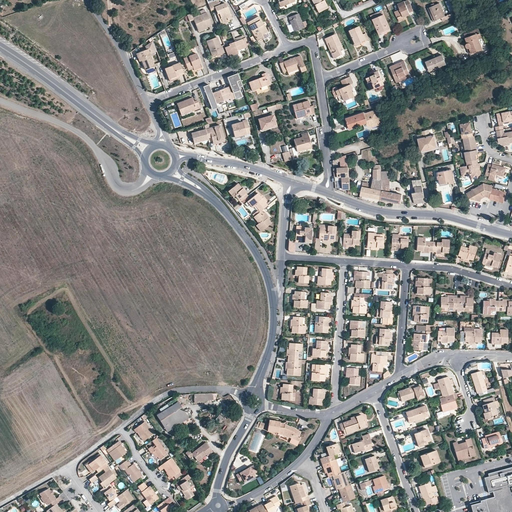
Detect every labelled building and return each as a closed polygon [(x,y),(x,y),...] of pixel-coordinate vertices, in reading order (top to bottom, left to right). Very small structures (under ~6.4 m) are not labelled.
[(220,14),(223,23),(229,21),(228,18),(231,17),(228,9),(227,9),(225,3),(220,5),(217,0),(206,0),(210,9),(215,7),(218,15),(220,14)] [(311,0),(318,13),(328,8),(324,0),(311,0)] [(400,9),(396,11),(395,11),(399,22),(405,19),(404,17),(410,14),(409,13),(413,11),(408,0),(407,0),(398,4),(400,9)] [(445,16),(439,3),(428,8),(433,21),(441,18),(443,21),(453,17),(452,13),(445,16)] [(370,16),(371,19),(383,15),(381,11),(370,16)] [(198,30),(207,27),(212,25),(207,13),(193,18),(191,14),(187,15),(189,21),(194,20),(198,30)] [(301,22),(298,14),(289,17),(294,32),(304,28),(301,22)] [(383,15),(371,19),(378,35),(390,31),(383,15)] [(268,32),(259,16),(247,23),(257,41),(264,37),(262,35),(268,32)] [(362,35),(358,27),(348,31),(355,45),(368,40),(365,34),(362,35)] [(482,38),(478,28),(464,33),(467,43),(466,43),(466,44),(466,45),(470,57),(488,50),(483,37),(482,38)] [(344,53),(336,34),(325,39),(333,58),(344,53)] [(227,52),(225,47),(224,44),(221,46),(218,37),(207,41),(212,56),(217,54),(217,56),(227,52)] [(225,47),(227,52),(228,56),(232,54),(232,56),(238,53),(237,51),(246,48),(245,46),(248,45),(245,38),(229,44),(229,46),(225,47)] [(145,47),(146,50),(139,53),(142,61),(146,70),(155,67),(150,54),(157,51),(153,41),(145,47)] [(169,61),(176,59),(174,53),(167,54),(169,61)] [(202,67),(197,53),(184,59),(188,69),(193,67),(194,70),(202,67)] [(426,61),(430,71),(446,64),(442,55),(426,61)] [(300,56),(280,64),(283,72),(287,71),(288,73),(300,68),(302,73),(306,71),(300,56)] [(390,66),(396,80),(410,74),(404,61),(390,66)] [(169,79),(178,75),(184,73),(180,63),(165,69),(169,79)] [(375,72),(376,74),(366,78),(369,84),(370,88),(371,90),(381,86),(379,81),(382,80),(378,71),(375,72)] [(262,74),(263,77),(249,82),(252,91),(271,84),(266,73),(262,74)] [(242,86),(237,74),(233,76),(235,82),(230,84),(230,86),(235,99),(236,100),(242,97),(240,91),(239,88),(242,86)] [(235,82),(233,76),(227,78),(230,84),(235,82)] [(349,84),(350,84),(352,83),(349,77),(341,80),(344,87),(338,90),(337,87),(333,88),(332,92),(335,97),(339,95),(342,94),(344,100),(354,96),(352,90),(349,84)] [(212,93),(209,85),(203,87),(212,111),(218,109),(216,104),(212,93)] [(235,99),(230,86),(225,89),(216,92),(212,93),(216,104),(230,99),(230,100),(235,99)] [(194,102),(192,98),(177,104),(182,115),(200,108),(197,101),(194,102)] [(369,104),(368,104),(369,108),(372,107),(373,109),(383,106),(381,100),(369,104)] [(312,113),(308,101),(293,105),(296,119),(308,115),(308,114),(312,113)] [(347,121),(349,127),(353,125),(354,127),(366,123),(371,125),(376,124),(377,125),(380,119),(379,118),(376,110),(366,114),(363,112),(362,115),(361,115),(360,113),(346,118),(347,121)] [(511,119),(510,114),(510,111),(497,113),(499,124),(495,125),(496,130),(503,129),(502,124),(503,124),(502,121),(508,120),(511,119)] [(277,126),(274,115),(259,119),(261,130),(277,126)] [(247,119),(242,121),(243,122),(231,125),(235,137),(241,135),(241,136),(251,133),(247,119)] [(353,125),(349,127),(347,121),(346,122),(348,129),(348,130),(350,130),(354,127),(353,125)] [(463,138),(473,136),(471,126),(469,126),(468,123),(460,124),(462,134),(461,134),(462,139),(463,138)] [(221,126),(206,130),(208,138),(212,137),(213,141),(218,139),(218,141),(224,139),(221,126)] [(511,130),(504,133),(503,129),(496,130),(498,142),(503,146),(505,142),(509,142),(509,143),(511,142),(511,130)] [(191,134),(194,143),(208,139),(208,138),(206,130),(191,134)] [(302,135),(303,138),(295,140),(298,152),(312,148),(308,133),(302,135)] [(437,148),(434,135),(418,139),(421,151),(437,148)] [(474,143),(476,142),(474,136),(473,136),(463,138),(465,146),(466,152),(477,149),(476,145),(474,145),(474,143)] [(263,162),(270,162),(269,140),(262,140),(263,162)] [(476,154),(478,154),(477,149),(466,152),(465,152),(466,157),(468,165),(469,165),(478,163),(477,159),(476,154)] [(292,160),(289,152),(282,154),(285,162),(292,160)] [(339,158),(340,164),(348,163),(346,155),(339,158)] [(348,163),(340,164),(341,168),(334,168),(335,177),(342,177),(342,189),(350,189),(349,170),(348,167),(348,163)] [(479,172),(481,171),(479,163),(478,163),(469,165),(470,168),(467,169),(467,166),(461,167),(463,176),(467,175),(468,174),(471,173),(471,174),(472,179),(477,178),(480,175),(480,174),(479,172)] [(498,167),(499,166),(492,164),(492,165),(488,164),(485,175),(494,177),(495,176),(495,173),(498,174),(499,177),(503,178),(505,168),(501,166),(500,168),(498,167)] [(372,166),(373,171),(373,178),(370,188),(367,188),(368,185),(362,184),(360,195),(380,199),(382,189),(381,179),(381,172),(381,168),(381,165),(372,166)] [(454,182),(452,169),(438,172),(438,176),(437,176),(438,179),(439,179),(440,184),(449,182),(449,183),(454,182)] [(388,179),(381,179),(382,189),(380,199),(400,204),(402,194),(386,191),(386,187),(389,187),(389,179),(388,179)] [(414,204),(426,202),(421,179),(412,180),(413,187),(414,187),(415,192),(412,193),(414,204)] [(233,197),(235,195),(240,202),(248,196),(246,193),(247,192),(243,188),(242,189),(238,183),(228,191),(233,197)] [(492,185),(483,183),(469,191),(467,196),(468,198),(480,201),(480,199),(485,196),(489,197),(490,199),(503,202),(506,191),(492,187),(492,185)] [(260,211),(261,210),(268,205),(266,202),(267,201),(263,197),(262,198),(258,193),(247,201),(252,208),(255,205),(260,211)] [(264,213),(261,210),(260,211),(254,216),(259,223),(256,225),(261,231),(271,223),(268,218),(269,217),(265,212),(264,213)] [(322,239),(322,241),(329,242),(329,239),(335,239),(336,226),(320,225),(319,238),(322,239)] [(304,226),(296,226),(295,240),(298,240),(298,242),(305,243),(305,241),(311,241),(312,228),(304,227),(304,226)] [(343,243),(346,244),(346,246),(353,247),(353,244),(358,245),(359,231),(352,231),(351,234),(344,233),(343,243)] [(370,246),(370,248),(376,249),(377,247),(383,247),(384,234),(376,234),(376,237),(368,237),(367,246),(370,246)] [(392,234),(391,248),(395,248),(394,250),(400,251),(400,249),(407,249),(408,239),(408,235),(392,234)] [(429,251),(432,251),(433,242),(425,241),(425,238),(417,237),(416,250),(423,251),(423,253),(429,253),(429,251)] [(433,242),(432,251),(436,252),(436,254),(442,254),(442,252),(448,253),(449,240),(441,239),(441,242),(433,242)] [(473,260),(477,247),(469,245),(468,248),(461,246),(458,255),(461,257),(460,258),(466,260),(467,258),(473,260)] [(485,264),(484,266),(491,268),(492,266),(497,267),(501,254),(493,252),(492,255),(485,253),(482,262),(485,264)] [(306,275),(307,267),(297,267),(297,270),(295,270),(295,276),(298,276),(298,283),(308,284),(309,275),(306,275)] [(331,272),(332,269),(322,268),(321,276),(317,276),(317,284),(331,285),(331,278),(333,279),(333,272),(331,272)] [(355,287),(368,288),(369,280),(365,280),(366,276),(369,276),(369,272),(357,271),(357,275),(354,274),(354,281),(355,281),(355,283),(355,287)] [(392,274),(386,274),(382,273),(382,281),(379,281),(378,289),(392,290),(392,284),(394,284),(394,278),(393,278),(394,274),(392,274)] [(427,288),(427,279),(417,279),(416,288),(418,288),(417,295),(431,296),(431,288),(427,288)] [(304,300),(304,292),(294,291),(294,294),(292,294),(292,300),(294,301),(293,307),(307,308),(307,300),(304,300)] [(330,296),(331,293),(320,292),(320,301),(316,300),(316,303),(316,308),(330,309),(330,303),(332,303),(332,296),(330,296)] [(448,307),(456,308),(456,297),(453,297),(453,295),(447,295),(447,297),(441,297),(440,310),(448,310),(448,307)] [(464,308),(464,310),(472,311),(473,297),(466,297),(466,296),(460,295),(460,297),(456,297),(456,308),(464,308)] [(353,300),(351,300),(351,306),(353,306),(352,313),(366,314),(366,306),(363,305),(363,298),(353,297),(353,300)] [(498,311),(498,300),(495,300),(495,299),(489,299),(489,300),(483,300),(482,314),(490,314),(490,311),(498,311)] [(502,301),(498,300),(498,311),(506,311),(506,315),(511,314),(511,300),(508,301),(508,299),(502,299),(502,301)] [(382,318),(382,325),(391,325),(392,314),(391,314),(392,306),(389,306),(389,302),(380,302),(380,308),(380,310),(376,309),(376,317),(382,318)] [(424,314),(425,306),(415,305),(414,309),(413,309),(412,315),(414,315),(414,321),(427,322),(428,314),(424,314)] [(302,325),(303,317),(293,316),(292,320),(290,320),(290,326),(292,326),(291,332),(305,334),(306,326),(302,325)] [(330,327),(330,317),(319,316),(318,322),(315,322),(314,332),(328,333),(328,327),(330,327)] [(351,336),(364,337),(365,329),(362,329),(362,321),(352,320),(351,324),(350,324),(349,330),(351,330),(351,336)] [(453,342),(454,328),(438,328),(437,341),(441,341),(441,343),(447,343),(447,341),(449,342),(453,342)] [(390,333),(390,329),(379,329),(379,336),(376,336),(376,344),(389,345),(390,339),(391,339),(392,333),(390,333)] [(468,342),(468,344),(474,344),(475,342),(481,342),(481,329),(465,329),(464,341),(468,342)] [(507,343),(507,329),(500,329),(500,332),(491,332),(491,342),(495,343),(494,345),(502,345),(503,345),(503,343),(507,343)] [(426,342),(427,334),(414,333),(413,340),(411,340),(411,346),(413,346),(413,349),(422,350),(423,342),(426,342)] [(326,344),(327,341),(317,341),(316,349),(312,348),(312,356),(325,357),(326,351),(327,351),(328,345),(326,344)] [(288,355),(288,359),(298,359),(298,351),(302,351),(302,344),(289,343),(288,349),(287,349),(286,355),(288,355)] [(361,353),(361,345),(351,344),(350,347),(349,347),(348,353),(350,354),(350,360),(363,361),(364,353),(361,353)] [(376,355),(376,354),(371,354),(370,363),(372,363),(372,371),(382,372),(383,365),(386,365),(387,356),(376,355)] [(298,359),(288,359),(287,362),(286,362),(285,368),(287,368),(286,374),(300,376),(301,359),(298,359)] [(325,368),(325,365),(312,364),(311,380),(324,381),(325,375),(326,375),(327,369),(325,368)] [(348,371),(346,371),(345,377),(349,377),(349,384),(359,385),(360,377),(358,376),(358,368),(348,368),(348,371)] [(488,393),(480,370),(471,373),(479,396),(488,393)] [(511,371),(511,370),(502,373),(504,381),(511,378),(511,371)] [(451,384),(449,379),(448,376),(437,379),(438,383),(440,389),(443,397),(454,394),(451,384)] [(292,392),(292,385),(283,384),(283,387),(280,387),(280,393),(281,393),(281,400),(294,400),(295,392),(292,392)] [(413,386),(408,388),(395,392),(399,402),(416,397),(417,399),(424,397),(420,385),(414,387),(413,388),(413,386)] [(323,392),(323,389),(313,388),(312,397),(309,396),(308,404),(322,405),(323,399),(324,399),(325,392),(323,392)] [(213,393),(195,394),(195,404),(213,400),(213,393)] [(454,394),(443,397),(439,398),(441,403),(440,403),(443,412),(457,408),(454,399),(457,398),(456,393),(454,394)] [(494,401),(495,401),(494,397),(483,400),(484,404),(482,405),(485,412),(483,413),(485,419),(492,417),(492,416),(497,414),(495,407),(494,401)] [(188,418),(178,402),(156,415),(167,431),(188,418)] [(414,421),(424,417),(429,416),(425,405),(405,412),(408,421),(414,420),(414,421)] [(356,418),(351,420),(340,424),(342,430),(343,430),(345,429),(347,434),(366,427),(361,414),(356,416),(356,418)] [(285,423),(280,421),(269,419),(267,431),(278,433),(278,434),(283,434),(291,438),(291,437),(299,441),(301,437),(299,436),(301,431),(296,429),(296,428),(290,425),(290,426),(285,424),(285,423)] [(154,433),(145,421),(134,429),(136,432),(137,432),(144,441),(154,433)] [(417,438),(419,444),(427,442),(431,441),(427,429),(414,434),(415,438),(417,438)] [(491,436),(485,438),(481,439),(484,448),(502,443),(499,431),(490,434),(491,436)] [(361,436),(363,440),(352,444),(354,452),(364,449),(365,451),(373,448),(369,434),(361,436)] [(150,452),(149,451),(148,449),(145,452),(148,456),(153,451),(155,450),(159,456),(161,459),(168,454),(157,437),(149,443),(153,448),(154,449),(150,452)] [(417,445),(418,447),(428,444),(427,442),(419,444),(417,438),(415,438),(417,445)] [(469,454),(470,456),(476,455),(471,438),(465,440),(466,442),(458,445),(457,442),(453,443),(457,458),(469,454)] [(205,441),(191,453),(189,449),(185,452),(190,458),(193,455),(198,460),(205,453),(207,455),(213,450),(205,441)] [(329,456),(333,455),(339,452),(336,443),(326,447),(329,455),(329,456)] [(124,449),(120,444),(116,448),(113,445),(108,449),(116,460),(126,452),(124,449)] [(439,462),(435,450),(420,456),(424,467),(439,462)] [(90,464),(95,471),(97,469),(99,473),(104,469),(108,466),(109,465),(102,455),(94,461),(90,464)] [(379,468),(374,456),(364,459),(369,472),(379,468)] [(165,467),(169,473),(173,477),(181,471),(171,457),(160,465),(163,469),(165,467)] [(335,459),(331,461),(321,464),(323,468),(325,468),(328,477),(332,475),(340,473),(335,459)] [(129,475),(134,481),(143,475),(134,463),(131,466),(130,465),(131,464),(129,460),(128,461),(127,460),(122,463),(126,469),(125,470),(129,475)] [(253,471),(249,465),(237,472),(242,482),(255,475),(256,477),(260,475),(256,469),(253,471)] [(103,482),(106,486),(110,484),(117,478),(108,466),(104,469),(106,472),(102,475),(106,480),(103,482)] [(511,511),(511,467),(487,474),(488,478),(484,479),(488,493),(492,492),(493,498),(484,500),(485,504),(480,506),(479,503),(470,506),(471,511),(511,511)] [(340,473),(332,475),(336,485),(334,485),(336,490),(338,489),(349,485),(347,481),(346,482),(343,472),(340,473)] [(187,496),(189,499),(195,495),(190,488),(191,487),(189,485),(190,484),(187,480),(189,479),(188,478),(190,476),(189,474),(181,479),(184,482),(177,487),(180,491),(182,490),(184,488),(186,491),(184,492),(187,496)] [(382,490),(385,489),(388,487),(384,475),(373,479),(375,486),(378,493),(382,491),(382,490)] [(433,492),(431,487),(428,479),(419,482),(420,486),(418,486),(423,500),(425,500),(426,504),(430,503),(431,505),(438,503),(436,496),(434,497),(433,492)] [(371,484),(370,480),(360,484),(362,490),(365,489),(364,486),(371,484)] [(153,493),(155,492),(150,485),(148,487),(144,482),(139,486),(142,491),(141,491),(150,504),(157,499),(153,493)] [(300,502),(309,499),(303,483),(299,485),(298,482),(290,485),(295,503),(300,502)] [(106,486),(104,488),(102,489),(111,502),(114,499),(118,497),(118,496),(110,484),(106,486)] [(349,485),(338,489),(343,502),(355,498),(351,485),(349,485)] [(53,494),(52,492),(49,488),(41,494),(43,497),(42,498),(46,504),(47,503),(49,506),(52,503),(54,506),(57,504),(63,501),(60,497),(57,499),(53,494)] [(122,502),(121,503),(118,505),(120,510),(134,500),(127,490),(118,496),(118,497),(120,500),(122,502)] [(279,506),(278,504),(277,501),(278,500),(276,496),(267,500),(267,501),(267,502),(267,503),(263,505),(267,511),(273,511),(276,509),(275,508),(279,506)] [(392,502),(390,497),(380,500),(384,511),(391,511),(396,510),(393,502),(392,502)] [(117,503),(114,499),(111,502),(108,504),(110,508),(117,503)] [(310,504),(309,499),(300,502),(302,507),(296,509),(297,511),(308,511),(307,505),(310,504)] [(174,511),(169,504),(167,505),(163,501),(157,506),(161,511),(174,511)] [(345,507),(343,502),(336,505),(338,509),(340,509),(341,511),(353,511),(351,505),(345,507)] [(267,511),(263,505),(263,503),(246,511),(245,511),(267,511)]
